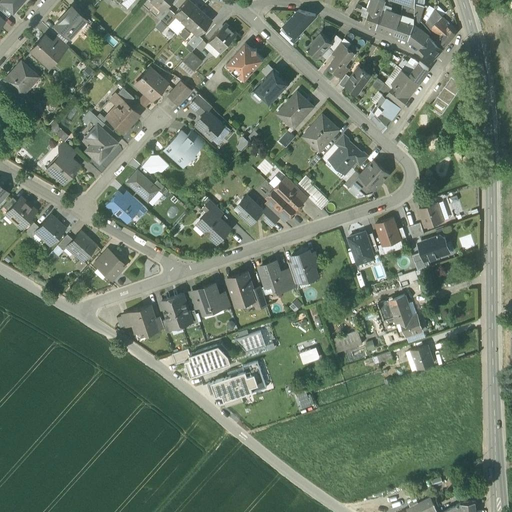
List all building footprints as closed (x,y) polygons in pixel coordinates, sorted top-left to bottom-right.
[(2,0),(1,2),(12,13),(13,13),(23,0),(2,0)] [(172,0),(151,0),(150,1),(162,12),(166,8),(172,0)] [(383,0),(371,0),(368,10),(369,11),(369,10),(381,14),(382,9),(385,1),(383,0)] [(200,11),(188,1),(175,15),(174,16),(177,18),(186,26),(200,11)] [(12,13),(1,2),(0,3),(0,10),(8,18),(12,13)] [(414,8),(403,4),(401,12),(414,14),(414,8)] [(425,7),(415,5),(414,8),(414,14),(414,21),(420,21),(425,7)] [(166,8),(162,12),(156,18),(161,22),(170,11),(166,8)] [(71,9),(55,27),(69,39),(85,21),(71,9)] [(394,13),(382,9),(381,14),(380,14),(376,30),(387,34),(394,13)] [(381,14),(369,10),(369,11),(364,26),(376,30),(380,14),(381,14)] [(170,11),(161,22),(168,28),(177,18),(174,16),(175,15),(170,11)] [(200,11),(186,26),(196,35),(198,37),(199,37),(212,22),(200,11)] [(316,16),(299,12),(294,17),(284,28),(295,38),(295,37),(316,16)] [(440,19),(431,29),(436,35),(445,24),(440,19)] [(414,25),(399,20),(393,36),(408,41),(413,26),(414,25)] [(104,29),(95,21),(91,27),(100,35),(104,29)] [(445,24),(436,35),(439,38),(435,43),(442,50),(456,34),(445,24)] [(225,25),(208,44),(220,54),(237,36),(225,25)] [(415,27),(413,26),(408,41),(420,50),(429,37),(415,27)] [(295,38),(284,28),(280,32),(294,45),(298,40),(295,37),(295,38)] [(321,34),(307,49),(318,59),(329,48),(332,44),(330,43),(321,34)] [(196,35),(187,44),(194,50),(203,40),(199,37),(198,37),(196,35)] [(44,36),(31,51),(45,64),(51,58),(54,60),(62,52),(52,43),(44,36)] [(342,41),(336,36),(330,43),(332,44),(329,48),(333,52),(340,44),(342,41)] [(67,46),(58,37),(52,43),(62,52),(67,46)] [(431,40),(423,51),(433,60),(442,50),(435,43),(434,42),(431,40)] [(345,47),(340,44),(333,52),(332,54),(336,58),(337,58),(345,47)] [(245,45),(226,66),(232,71),(231,72),(237,79),(239,77),(244,82),(263,61),(257,55),(256,50),(252,51),(245,45)] [(348,50),(345,47),(337,58),(336,58),(328,68),(337,75),(344,66),(356,50),(351,46),(348,50)] [(192,54),(183,64),(194,73),(202,63),(192,54)] [(413,67),(404,60),(398,67),(402,70),(410,75),(418,65),(415,63),(413,67)] [(36,75),(21,61),(4,80),(16,90),(21,95),(22,95),(29,87),(27,85),(36,75)] [(418,65),(410,75),(419,83),(429,70),(419,63),(418,65)] [(344,66),(337,75),(342,79),(349,70),(344,66)] [(370,76),(359,67),(351,78),(345,85),(346,85),(357,94),(370,76)] [(149,68),(142,77),(142,80),(138,84),(147,91),(145,94),(152,100),(153,99),(154,99),(153,99),(154,98),(155,98),(154,97),(156,96),(157,95),(156,95),(156,93),(160,89),(162,89),(163,89),(162,88),(164,87),(164,86),(165,85),(165,86),(166,85),(166,84),(149,68)] [(470,76),(458,68),(451,78),(463,86),(470,76)] [(402,70),(389,88),(384,84),(379,92),(383,95),(400,108),(419,83),(410,75),(402,70)] [(274,71),(255,91),(269,105),(288,84),(274,71)] [(346,74),(339,85),(344,88),(346,85),(345,85),(351,78),(346,74)] [(463,86),(451,78),(444,88),(456,96),(463,86)] [(184,93),(177,87),(168,97),(178,106),(187,96),(184,93)] [(132,97),(123,88),(116,95),(122,101),(126,104),(132,97)] [(456,96),(444,88),(437,97),(449,105),(456,96)] [(21,95),(16,90),(12,94),(21,103),(25,98),(22,95),(21,95)] [(297,92),(283,108),(291,116),(285,123),(293,130),(314,107),(297,92)] [(383,95),(379,92),(373,100),(377,104),(383,95)] [(211,106),(199,95),(190,106),(201,115),(205,110),(207,111),(211,106)] [(400,108),(383,95),(377,104),(368,116),(383,132),(400,108)] [(449,105),(437,97),(430,107),(442,115),(449,105)] [(126,104),(122,101),(108,116),(118,125),(117,127),(123,133),(139,115),(126,104)] [(207,111),(205,110),(201,115),(201,120),(196,126),(212,140),(224,127),(207,111)] [(103,124),(94,115),(89,120),(96,126),(97,126),(99,128),(103,124)] [(323,115),(306,134),(314,141),(311,145),(319,152),(339,130),(323,115)] [(68,140),(73,133),(54,121),(50,128),(68,140)] [(99,128),(97,126),(96,126),(86,139),(92,145),(91,146),(96,151),(91,156),(99,163),(116,143),(99,128)] [(205,143),(191,130),(186,136),(199,148),(200,149),(205,143)] [(180,132),(165,149),(171,155),(170,156),(175,160),(175,159),(183,166),(199,148),(186,136),(180,132)] [(294,138),(289,133),(280,143),(285,148),(294,138)] [(343,134),(335,144),(339,148),(346,140),(347,140),(349,139),(343,134)] [(238,146),(244,152),(253,144),(247,137),(238,146)] [(347,140),(346,140),(339,148),(328,161),(344,175),(356,163),(363,155),(362,154),(347,140)] [(76,152),(64,141),(58,148),(63,152),(70,158),(76,152)] [(63,152),(62,153),(60,153),(53,160),(53,164),(48,169),(49,173),(52,176),(56,175),(61,181),(62,182),(67,176),(70,176),(72,173),(71,171),(78,164),(70,158),(63,152)] [(363,155),(356,163),(360,167),(369,157),(364,152),(362,154),(363,155)] [(316,154),(307,164),(312,169),(321,159),(316,154)] [(159,156),(150,156),(141,166),(150,174),(162,173),(169,165),(159,156)] [(361,175),(355,181),(355,182),(361,187),(359,190),(365,195),(373,193),(389,175),(373,161),(361,175)] [(153,185),(137,171),(127,183),(148,202),(158,190),(153,185)] [(356,171),(344,184),(349,189),(355,182),(355,181),(361,175),(356,171)] [(298,188),(286,176),(282,181),(294,192),(298,188)] [(321,205),(328,199),(310,178),(303,184),(321,205)] [(170,192),(157,181),(153,185),(158,190),(166,197),(170,192)] [(294,192),(282,181),(274,189),(296,210),(304,202),(294,192)] [(308,197),(298,188),(294,192),(304,202),(308,197)] [(296,210),(274,189),(266,198),(269,200),(278,209),(288,218),(296,210)] [(118,192),(106,205),(116,213),(115,215),(121,216),(126,221),(135,211),(137,209),(129,201),(118,192)] [(247,196),(240,203),(234,210),(238,214),(250,225),(257,219),(261,219),(262,218),(259,216),(263,211),(247,196)] [(12,197),(3,206),(8,210),(16,201),(12,197)] [(36,211),(20,197),(16,201),(8,210),(15,217),(13,220),(20,227),(36,211)] [(146,209),(133,197),(129,201),(137,209),(135,211),(140,216),(146,209)] [(278,209),(269,200),(265,204),(267,207),(274,213),(278,209)] [(223,214),(210,201),(203,209),(208,213),(208,212),(216,219),(218,217),(219,218),(223,214)] [(437,203),(418,209),(425,228),(443,221),(437,203)] [(274,213),(267,207),(263,211),(259,216),(262,218),(271,227),(279,218),(274,213)] [(288,218),(278,209),(274,213),(279,218),(284,222),(288,218)] [(216,219),(208,212),(208,213),(199,222),(206,229),(204,231),(217,244),(218,243),(217,242),(224,235),(225,236),(231,229),(219,218),(218,217),(216,219)] [(64,228),(50,215),(39,227),(36,232),(50,244),(64,228)] [(393,218),(376,224),(383,246),(401,240),(393,218)] [(39,227),(33,222),(25,231),(31,237),(36,232),(39,227)] [(420,223),(409,227),(413,238),(424,234),(420,223)] [(96,245),(81,231),(73,240),(66,247),(82,261),(96,245)] [(367,235),(366,231),(349,237),(357,263),(374,258),(372,252),(367,235)] [(373,233),(367,235),(372,252),(378,250),(373,233)] [(67,234),(57,245),(63,251),(66,247),(73,240),(67,234)] [(440,235),(418,243),(421,252),(424,261),(428,260),(446,254),(444,247),(446,242),(445,238),(440,235)] [(107,249),(99,258),(103,262),(111,253),(107,249)] [(421,252),(412,255),(417,270),(430,266),(428,260),(424,261),(421,252)] [(103,262),(101,265),(107,271),(105,274),(111,280),(125,265),(111,253),(103,262)] [(316,253),(310,255),(314,266),(320,264),(316,253)] [(310,255),(303,257),(299,254),(292,257),(293,262),(299,279),(299,280),(305,278),(308,279),(317,276),(314,266),(310,255)] [(276,262),(259,268),(265,285),(272,283),(275,292),(285,289),(280,273),(276,262)] [(299,279),(293,262),(288,264),(290,270),(294,281),(299,279)] [(290,270),(280,273),(285,289),(295,285),(294,281),(290,270)] [(416,271),(399,277),(403,288),(420,282),(416,271)] [(247,272),(227,279),(233,297),(238,295),(242,305),(253,301),(254,300),(251,290),(253,290),(247,272)] [(215,284),(204,288),(205,291),(197,294),(201,306),(204,314),(222,308),(221,305),(222,305),(218,295),(215,284)] [(253,290),(251,290),(254,300),(253,301),(256,309),(266,305),(260,287),(253,290)] [(225,293),(218,295),(222,305),(221,305),(222,308),(230,305),(225,293)] [(183,294),(172,298),(182,325),(192,322),(192,321),(189,312),(183,294)] [(197,294),(190,296),(194,308),(201,306),(197,294)] [(413,317),(405,295),(388,301),(394,317),(396,324),(401,323),(406,337),(423,331),(417,315),(413,317)] [(172,298),(162,301),(168,319),(171,329),(172,328),(182,325),(172,298)] [(388,301),(379,304),(384,321),(394,317),(388,301)] [(150,305),(128,313),(129,313),(132,324),(135,333),(144,330),(146,334),(158,330),(155,319),(150,305)] [(195,310),(189,312),(192,321),(192,322),(193,325),(199,322),(195,310)] [(129,313),(122,315),(126,326),(132,324),(129,313)] [(161,317),(155,319),(158,330),(164,327),(162,321),(161,317)] [(168,319),(162,321),(164,327),(166,334),(173,331),(172,328),(171,329),(168,319)] [(358,330),(331,340),(336,353),(362,344),(358,330)] [(266,345),(261,331),(235,339),(247,351),(266,345)] [(370,350),(378,349),(377,341),(369,342),(370,350)] [(427,345),(411,350),(411,351),(418,369),(425,367),(434,364),(427,345)] [(185,361),(191,377),(223,366),(221,359),(227,357),(217,346),(190,355),(184,357),(185,361)] [(316,347),(299,353),(303,364),(320,359),(316,347)] [(190,355),(188,349),(173,354),(176,364),(185,361),(184,357),(190,355)] [(390,351),(377,356),(379,362),(393,358),(390,351)] [(418,369),(411,351),(406,353),(413,373),(426,369),(425,367),(418,369)] [(245,372),(207,384),(211,395),(215,393),(216,397),(219,396),(220,398),(222,397),(224,402),(241,396),(267,387),(258,361),(243,366),(245,372)] [(318,405),(315,395),(312,396),(308,386),(299,389),(305,409),(318,405)] [(241,396),(224,402),(226,408),(243,402),(241,396)] [(437,511),(431,499),(404,511),(437,511)] [(476,511),(475,502),(460,503),(460,511),(476,511)] [(443,511),(460,511),(460,503),(443,511)]
